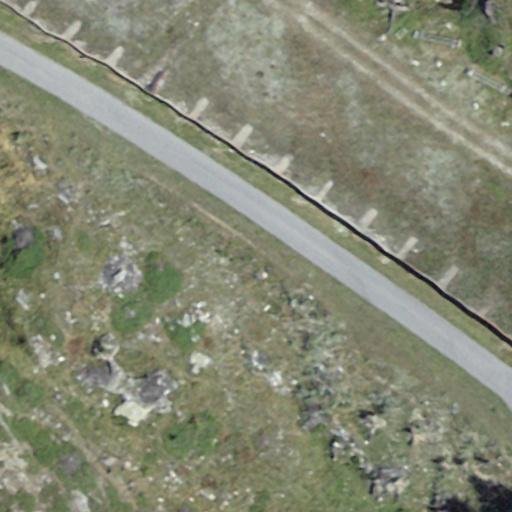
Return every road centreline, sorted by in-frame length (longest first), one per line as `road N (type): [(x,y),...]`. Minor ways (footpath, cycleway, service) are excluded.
road 1 (residential): [(511,388),(231,192),(0,52)]
road 2 (primary): [(138,0),(212,39),(511,246)]
